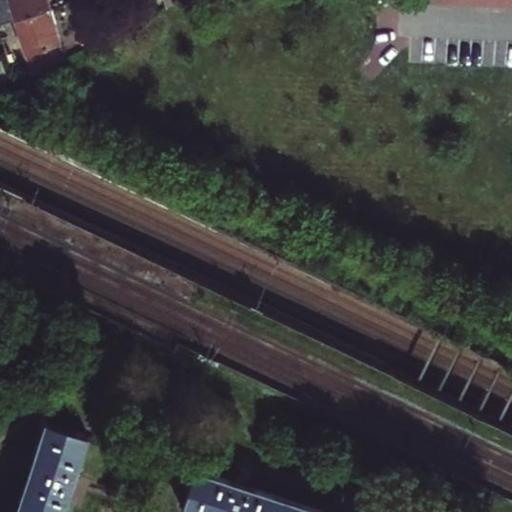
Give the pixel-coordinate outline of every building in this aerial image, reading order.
[(48,0),(8,0),(13,14),(49,4),(48,0)] [(13,14),(32,76),(66,57),(56,27),(49,4),(13,14)] [(3,59),(0,59),(0,81),(9,80),(3,59)] [(74,478),(88,434),(49,422),(19,511),(62,511),(66,501),(72,484),(74,478)] [(194,511),(334,511),(230,479),(195,468),(182,508),(194,511)]
